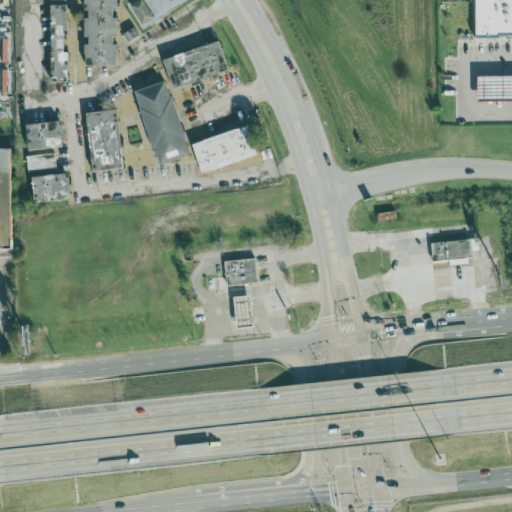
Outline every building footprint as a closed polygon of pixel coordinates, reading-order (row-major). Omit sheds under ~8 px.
[(117,65),(117,37),(119,37),(119,18),(116,18),(116,0),(86,0),(86,10),(86,37),(87,38),(87,65),(117,65)] [(139,0),(130,5),(142,27),(154,21),(143,0),(139,0)] [(476,0),(511,0),(511,34),(501,35),(501,38),(478,39),(476,0)] [(68,5),(51,5),(52,82),(68,82),(67,35),(69,35),(68,5)] [(164,59),(174,89),(230,71),(221,41),(164,59)] [(479,102),(511,101),(511,75),(478,76),(479,102)] [(158,165),(191,156),(169,80),(137,90),(158,165)] [(91,171),(122,170),(120,111),(89,112),(91,171)] [(63,146),(60,121),(27,125),(30,150),(63,146)] [(259,157),(250,127),(193,142),(202,173),(259,157)] [(0,152),(12,152),(13,253),(0,253),(0,152)] [(28,174),(33,174),(35,202),(69,200),(67,173),(56,174),(55,153),(26,156),(28,174)] [(473,259),(473,240),(432,242),(432,261),(473,259)] [(227,286),(258,282),(255,258),(224,262),(227,286)] [(252,296),(235,297),(238,329),(255,327),(252,296)]
